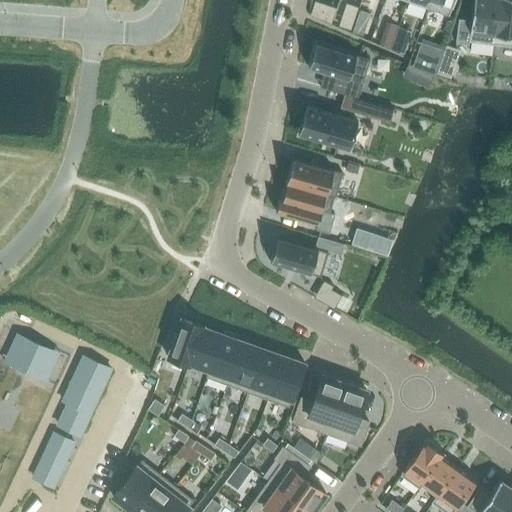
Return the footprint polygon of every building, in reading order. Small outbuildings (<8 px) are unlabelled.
[(428,8),(430,0),(407,0),(407,1),(428,8)] [(449,16),(454,0),(430,0),(428,8),(449,16)] [(469,42),(493,45),(498,0),(473,0),(471,20),(459,19),(455,43),(469,45),(469,42)] [(511,0),(498,0),(493,45),(511,47),(511,0)] [(331,24),(336,9),(314,2),(310,15),(331,24)] [(342,15),(338,27),(351,31),(354,22),(355,20),(342,15)] [(351,31),(351,32),(361,36),(364,26),(354,22),(351,31)] [(398,28),(398,27),(386,23),(379,42),(392,46),(395,37),(398,28)] [(391,49),(390,50),(403,54),(410,32),(398,28),(395,37),(392,46),(391,49)] [(316,42),(308,67),(335,76),(331,90),(344,94),(358,98),(370,59),(316,42)] [(435,77),(436,74),(439,63),(416,55),(412,67),(435,77)] [(439,63),(436,74),(449,78),(454,64),(440,60),(439,63)] [(344,94),(340,107),(376,118),(380,105),(358,98),(344,94)] [(306,105),(298,135),(349,150),(358,120),(306,105)] [(286,185),(333,199),(334,197),(335,197),(343,173),(293,158),(286,183),(287,184),(286,185)] [(359,166),(348,162),(345,170),(357,173),(359,166)] [(333,199),(286,185),(282,199),(280,198),(276,212),(318,223),(322,210),(330,212),(333,199)] [(341,230),(325,226),(323,234),(322,237),(337,242),(341,230)] [(358,229),(353,244),(388,256),(389,256),(391,249),(394,241),(382,237),(358,229)] [(277,237),(270,262),(321,277),(328,252),(277,237)] [(328,251),(331,240),(318,237),(315,247),(328,251)] [(342,295),(332,289),(324,303),(334,309),(342,295)] [(181,318),(167,356),(189,364),(189,363),(202,326),(181,318)] [(206,378),(207,378),(209,370),(222,334),(202,326),(189,363),(209,370),(206,378)] [(40,377),(53,348),(24,334),(11,363),(40,377)] [(209,370),(207,378),(227,385),(243,341),(222,334),(209,370)] [(227,385),(247,392),(263,348),(243,341),(227,385)] [(247,392),(268,400),(283,355),(263,348),(247,392)] [(268,400),(289,407),(305,363),(283,355),(268,400)] [(83,356),(53,421),(82,435),(112,369),(83,356)] [(293,421),(326,433),(345,382),(322,374),(313,402),(301,397),(293,421)] [(369,421),(357,417),(367,390),(345,382),(326,433),(360,445),(369,421)] [(148,409),(158,416),(164,406),(154,399),(148,409)] [(177,420),(187,427),(192,420),(182,414),(177,420)] [(192,420),(187,427),(197,433),(201,426),(192,420)] [(178,429),(174,436),(184,443),(188,436),(178,429)] [(56,433),(36,477),(57,487),(78,443),(56,433)] [(224,451),(229,444),(219,438),(214,445),(224,451)] [(277,445),(268,438),(263,444),(272,452),(277,445)] [(201,454),(205,447),(195,440),(191,447),(201,454)] [(401,475),(418,487),(440,456),(441,454),(423,442),(401,475)] [(224,451),(234,457),(238,451),(229,444),(224,451)] [(211,461),(215,453),(205,447),(201,454),(211,461)] [(283,447),(275,458),(281,463),(268,481),(311,511),(312,511),(326,493),(302,476),(310,466),(283,447)] [(310,447),(305,455),(316,463),(319,453),(310,447)] [(433,502),(458,468),(440,456),(418,487),(419,488),(422,484),(437,495),(432,502),(433,502)] [(159,473),(142,459),(113,496),(130,510),(159,473)] [(241,462),(226,481),(237,489),(252,470),(241,462)] [(458,468),(433,502),(446,511),(452,511),(475,479),(458,468)] [(130,510),(132,511),(156,511),(177,487),(159,473),(130,510)] [(476,511),(504,511),(511,501),(511,487),(500,479),(491,493),(481,486),(468,506),(476,511)] [(249,511),(311,511),(268,481),(247,510),(249,511)] [(156,511),(184,511),(194,500),(177,487),(156,511)] [(215,511),(221,505),(212,498),(206,505),(214,511),(215,511)] [(392,511),(401,511),(404,508),(392,500),(386,508),(392,511)]
